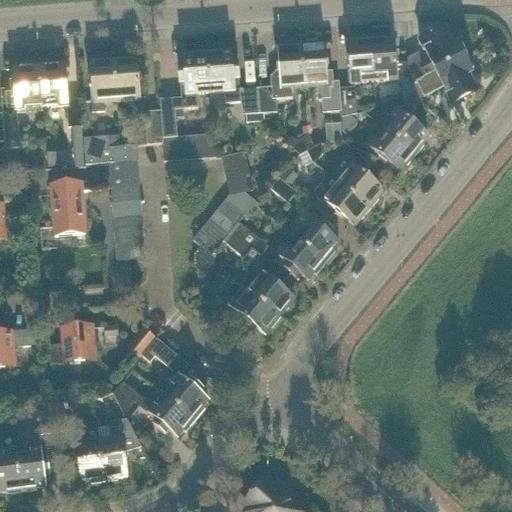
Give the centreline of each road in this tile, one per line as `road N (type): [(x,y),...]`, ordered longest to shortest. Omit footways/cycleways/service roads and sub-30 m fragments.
road 1 (tertiary): [(286,397),(292,372),(511,110)]
road 2 (residential): [(0,27),(330,0)]
road 3 (residential): [(286,397),(164,299),(0,311)]
road 4 (residential): [(161,511),(263,398),(286,397)]
road 5 (tertiary): [(404,511),(294,414),(286,397)]
